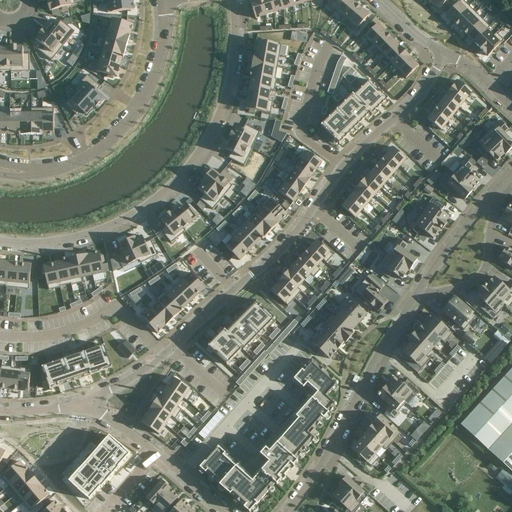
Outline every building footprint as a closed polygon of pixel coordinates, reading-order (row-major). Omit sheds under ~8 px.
[(46,0),(47,0),(50,11),(60,9),(62,11),(68,9),(68,6),(75,4),(74,0),(46,0)] [(120,0),(111,1),(106,2),(108,13),(134,10),(132,0),(120,0)] [(260,0),(254,0),(250,2),(256,19),(265,16),(260,0)] [(260,0),(265,16),(274,13),(270,0),(260,0)] [(280,0),(270,0),(274,13),(283,10),(280,0)] [(280,0),(283,10),(292,7),(290,0),(280,0)] [(329,0),(327,3),(335,10),(343,0),(329,0)] [(351,0),(343,0),(335,10),(342,16),(354,2),(351,0)] [(434,0),(432,4),(440,10),(447,0),(434,0)] [(462,0),(460,0),(446,15),(453,22),(469,6),(462,0)] [(354,2),(342,16),(349,22),(361,9),(360,8),(357,5),(354,2)] [(469,6),(453,22),(454,23),(457,26),(460,29),(476,13),(469,6)] [(361,9),(349,22),(357,29),(369,15),(361,9)] [(476,13),(460,29),(463,32),(466,35),(467,36),(483,20),(476,13)] [(109,29),(109,30),(130,36),(133,25),(112,19),(109,29)] [(51,21),(43,31),(63,46),(75,31),(61,20),(57,25),(51,21)] [(483,20),(467,36),(474,43),(490,26),(483,20)] [(378,24),(365,37),(372,44),(385,31),(378,24)] [(490,26),(474,43),(475,44),(480,49),(497,33),(496,33),(493,36),(487,30),(490,27),(490,26)] [(106,28),(103,39),(106,40),(127,46),(130,36),(109,30),(109,29),(106,28)] [(40,35),(36,40),(42,45),(38,50),(52,61),(63,46),(43,31),(42,30),(39,34),(40,35)] [(385,31),(372,44),(379,51),(391,38),(391,37),(388,34),(387,34),(385,31)] [(497,33),(480,49),(488,56),(493,51),(494,51),(495,49),(504,40),(497,33)] [(391,38),(379,51),(385,58),(398,45),(391,38)] [(103,39),(100,50),(103,51),(103,50),(124,57),(127,46),(106,40),(103,39)] [(256,40),(254,52),(279,57),(281,45),(268,43),(267,40),(261,39),(259,41),(256,40)] [(398,45),(385,58),(392,64),(405,52),(398,45)] [(11,47),(11,72),(30,72),(29,54),(23,54),(23,47),(17,47),(17,46),(11,46),(11,47)] [(0,71),(10,71),(10,72),(11,72),(11,47),(0,47),(0,71)] [(100,60),(100,61),(120,66),(122,58),(123,58),(124,57),(103,50),(103,51),(100,60)] [(254,52),(252,64),(277,68),(279,57),(254,52)] [(405,52),(392,64),(399,71),(412,59),(405,52)] [(96,59),(92,70),(106,74),(107,77),(113,79),(115,77),(117,77),(120,66),(100,61),(100,60),(96,59)] [(412,59),(399,71),(406,79),(419,66),(412,59)] [(252,64),(250,75),(276,79),(277,79),(275,78),(277,68),(252,64)] [(87,75),(75,89),(94,106),(95,107),(104,98),(97,91),(101,86),(87,75)] [(251,77),(250,86),(275,90),(276,79),(250,75),(250,77),(251,77)] [(353,94),(372,115),(373,114),(372,114),(378,109),(382,105),(387,100),(388,99),(387,98),(371,81),(370,80),(369,82),(362,88),(361,89),(360,90),(354,96),(353,94)] [(456,82),(451,88),(466,100),(472,92),(466,87),(464,85),(464,86),(458,81),(456,82)] [(250,86),(248,97),(273,102),(273,101),(268,100),(270,90),(274,91),(275,90),(250,86)] [(447,95),(445,96),(460,107),(466,100),(451,88),(446,95),(447,95)] [(77,91),(65,104),(76,115),(80,110),(86,115),(94,106),(75,89),(77,91)] [(337,109),(337,110),(355,129),(361,123),(365,119),(370,114),(372,115),(353,94),(352,95),(345,102),(344,103),(337,110),(337,109)] [(445,96),(439,104),(454,115),(460,107),(445,96)] [(248,97),(246,109),(248,110),(249,112),(255,113),(256,111),(271,113),(273,102),(248,97)] [(439,104),(434,111),(448,122),(454,115),(439,104)] [(54,108),(42,109),(42,113),(43,135),(54,135),(54,125),(54,122),(54,108)] [(21,109),(10,109),(10,114),(10,134),(19,134),(19,135),(21,135),(21,114),(21,109)] [(42,109),(31,109),(31,113),(32,113),(32,135),(43,135),(42,113),(42,109)] [(322,124),(321,126),(322,126),(339,143),(338,144),(339,144),(340,143),(345,138),(350,134),(355,129),(337,110),(330,117),(329,118),(322,125),(322,124)] [(434,111),(427,119),(441,130),(448,122),(434,111)] [(0,113),(0,134),(10,134),(10,114),(0,113)] [(21,114),(21,135),(32,135),(32,113),(31,113),(21,114)] [(487,133),(486,133),(507,155),(508,154),(507,153),(511,148),(511,141),(504,134),(509,129),(500,121),(495,125),(496,127),(488,135),(487,133)] [(232,132),(229,137),(230,137),(230,138),(253,149),(252,148),(260,132),(245,125),(242,130),(236,127),(233,133),(232,132)] [(481,146),(476,150),(485,159),(489,154),(497,162),(501,157),(503,159),(507,155),(486,133),(477,142),(481,146)] [(230,138),(224,149),(231,152),(228,158),(244,166),(253,149),(230,138)] [(392,147),(386,155),(399,167),(402,163),(406,159),(401,154),(400,154),(399,152),(392,147)] [(303,149),(298,157),(316,170),(322,162),(315,158),(314,156),(303,149)] [(386,155),(380,162),(393,174),(399,167),(386,155)] [(301,161),(296,168),(311,178),(316,170),(298,157),(297,158),(301,161)] [(461,165),(453,173),(473,191),(473,190),(472,190),(480,181),(475,177),(475,176),(474,175),(469,171),(473,167),(464,158),(459,164),(461,165)] [(380,162),(373,169),(387,181),(393,174),(380,162)] [(287,172),(286,173),(305,187),(311,178),(296,168),(290,175),(287,172)] [(435,168),(428,181),(434,184),(440,171),(435,168)] [(212,169),(204,178),(225,195),(232,186),(230,184),(234,179),(224,170),(220,175),(212,169)] [(373,169),(367,176),(381,189),(387,181),(373,169)] [(286,173),(281,181),(299,194),(299,195),(305,187),(286,173)] [(444,180),(439,186),(449,194),(453,189),(465,200),(473,191),(453,173),(453,174),(454,175),(447,183),(444,180)] [(367,176),(360,184),(374,196),(381,189),(367,176)] [(202,185),(198,190),(204,194),(200,199),(213,210),(225,195),(204,178),(204,179),(203,179),(200,183),(202,185)] [(284,184),(279,192),(293,202),(299,194),(281,181),(280,181),(284,184)] [(360,184),(354,191),(354,192),(368,203),(374,196),(360,184)] [(354,192),(348,198),(362,210),(368,203),(354,192)] [(269,197),(261,205),(279,222),(287,215),(269,197)] [(433,197),(421,213),(443,229),(447,223),(446,222),(449,217),(441,211),(445,206),(433,197)] [(348,198),(342,206),(355,218),(362,210),(348,198)] [(180,205),(170,213),(186,232),(186,231),(184,228),(198,217),(190,207),(185,211),(180,205)] [(254,212),(253,213),(271,230),(279,222),(261,205),(263,208),(256,215),(254,212)] [(506,215),(503,220),(511,224),(511,225),(510,230),(511,231),(511,209),(508,207),(504,214),(506,215)] [(400,209),(393,220),(399,223),(406,213),(400,209)] [(166,226),(161,230),(171,243),(186,232),(170,213),(169,212),(165,216),(166,217),(161,221),(166,226)] [(253,213),(246,220),(264,238),(271,230),(253,213)] [(412,221),(408,227),(418,234),(421,229),(433,238),(440,229),(441,230),(441,229),(442,229),(443,229),(421,213),(414,223),(412,221)] [(238,227),(237,227),(255,245),(262,238),(262,239),(264,238),(246,220),(239,228),(238,227)] [(237,227),(230,235),(248,252),(255,245),(237,227)] [(233,238),(225,246),(240,261),(248,252),(230,235),(229,235),(233,238)] [(130,239),(141,263),(158,255),(151,240),(145,243),(142,236),(136,239),(135,236),(130,238),(130,239)] [(123,253),(117,256),(122,268),(139,260),(140,263),(141,263),(130,239),(119,244),(123,253)] [(387,253),(386,254),(411,271),(411,270),(410,269),(417,260),(404,251),(408,245),(398,239),(394,244),(397,247),(391,256),(387,253)] [(316,240),(310,248),(327,263),(333,255),(324,247),(322,245),(316,240)] [(500,254),(497,259),(511,267),(511,250),(506,247),(502,255),(500,254)] [(310,248),(303,255),(320,270),(321,269),(317,266),(323,260),(326,263),(327,263),(310,248)] [(99,252),(88,254),(93,275),(104,273),(102,263),(104,262),(103,256),(100,255),(99,252)] [(88,254),(77,257),(82,283),(83,282),(82,278),(93,275),(88,254)] [(386,254),(376,269),(390,279),(393,274),(402,280),(406,274),(408,275),(411,271),(386,254)] [(303,255),(297,262),(314,277),(320,270),(303,255)] [(77,257),(65,259),(71,285),(82,283),(77,257)] [(64,261),(54,263),(60,288),(61,287),(61,286),(71,284),(71,285),(65,259),(64,260),(64,261)] [(0,285),(5,286),(5,287),(6,287),(8,262),(0,261),(0,285)] [(8,262),(6,287),(17,288),(20,263),(8,262)] [(297,262),(291,268),(304,281),(310,274),(314,277),(297,262)] [(20,263),(17,288),(29,289),(30,275),(33,274),(34,268),(31,266),(31,264),(20,263)] [(44,268),(41,270),(43,275),(45,276),(49,290),(60,288),(54,263),(43,266),(44,268)] [(343,284),(355,271),(350,266),(338,279),(343,284)] [(290,268),(284,276),(301,291),(298,288),(304,281),(291,268),(290,268)] [(191,273),(183,281),(197,296),(205,288),(191,273)] [(369,275),(355,291),(379,313),(383,309),(382,308),(388,301),(378,292),(383,287),(369,275)] [(284,276),(277,283),(277,284),(295,298),(301,291),(284,276)] [(484,285),(483,286),(506,305),(506,304),(504,303),(511,294),(511,284),(509,282),(505,287),(494,277),(486,285),(485,286),(484,285)] [(183,281),(175,288),(189,303),(197,296),(183,281)] [(277,284),(271,291),(288,306),(295,298),(277,284)] [(480,292),(476,296),(484,303),(480,308),(493,319),(506,305),(483,286),(479,291),(480,292)] [(164,291),(164,292),(182,311),(183,310),(182,309),(189,303),(175,288),(167,295),(164,291)] [(164,292),(156,299),(174,319),(182,311),(164,292)] [(450,304),(443,311),(453,320),(452,320),(455,323),(456,323),(464,330),(476,317),(454,296),(448,302),(450,304)] [(347,297),(339,306),(359,323),(367,314),(347,297)] [(149,307),(148,307),(165,326),(174,319),(156,299),(155,299),(159,303),(151,309),(149,307)] [(256,301),(241,316),(260,334),(274,320),(275,319),(274,318),(262,306),(261,305),(256,301)] [(332,314),(354,334),(354,333),(352,331),(352,332),(352,331),(359,323),(339,306),(342,309),(336,317),(332,314)] [(148,307),(140,315),(157,333),(165,326),(148,307)] [(332,314),(324,323),(346,342),(354,334),(332,314)] [(432,315),(424,324),(445,343),(453,334),(432,315)] [(224,330),(224,331),(244,350),(260,334),(241,316),(226,332),(224,330)] [(317,331),(316,331),(337,350),(345,342),(345,343),(346,342),(324,323),(327,326),(320,334),(317,331)] [(416,331),(415,332),(434,348),(441,340),(444,343),(445,343),(424,324),(417,332),(416,331)] [(507,344),(511,337),(511,330),(504,324),(495,334),(507,344)] [(209,346),(208,347),(209,348),(209,347),(226,364),(227,365),(228,364),(242,349),(243,351),(244,350),(224,331),(209,346)] [(316,331),(308,340),(329,359),(337,350),(316,331)] [(415,332),(407,340),(429,360),(430,359),(426,356),(434,348),(415,332)] [(467,332),(463,337),(472,345),(476,340),(467,332)] [(409,342),(402,351),(409,357),(405,362),(417,373),(429,360),(407,340),(409,342)] [(136,351),(127,341),(123,344),(118,348),(128,359),(132,355),(136,351)] [(104,345),(84,353),(92,375),(112,368),(104,345)] [(84,353),(63,360),(71,382),(92,375),(84,353)] [(218,446),(200,467),(244,507),(249,511),(250,511),(275,483),(277,485),(282,480),(282,481),(283,480),(286,478),(285,477),(285,476),(290,470),(291,471),(292,471),(294,468),(294,467),(293,466),(298,461),(296,460),(319,434),(314,430),(337,404),(327,396),(338,383),(311,359),(294,379),(304,388),(308,383),(314,389),(318,392),(296,417),(299,419),(270,452),(266,448),(260,455),(266,460),(269,462),(254,479),(253,481),(227,458),(229,456),(228,456),(218,446)] [(63,360),(42,367),(50,389),(71,382),(63,360)] [(511,365),(460,423),(488,448),(511,421),(511,365)] [(2,366),(0,381),(0,388),(0,389),(5,390),(5,389),(9,390),(11,367),(2,366)] [(11,367),(9,390),(13,390),(17,391),(18,391),(21,368),(20,368),(20,369),(12,368),(12,367),(11,367)] [(21,368),(18,391),(28,392),(29,384),(30,384),(30,382),(31,369),(21,368)] [(173,377),(167,387),(188,401),(194,392),(173,377)] [(389,380),(385,385),(408,405),(420,391),(407,379),(403,384),(395,377),(391,382),(389,380)] [(386,386),(378,395),(390,406),(386,410),(395,418),(399,413),(398,412),(405,404),(407,405),(408,405),(385,385),(386,386)] [(161,393),(160,395),(181,410),(182,409),(178,407),(183,399),(187,401),(188,401),(167,387),(162,394),(161,393)] [(160,395),(154,404),(175,419),(181,410),(160,395)] [(154,404),(147,413),(165,425),(171,417),(175,419),(154,404)] [(437,407),(429,418),(434,422),(442,411),(437,407)] [(147,413),(141,422),(159,434),(165,425),(147,413)] [(380,415),(373,423),(394,442),(401,433),(380,415)] [(511,421),(488,448),(511,469),(511,421)] [(373,424),(366,432),(386,450),(394,442),(373,423),(372,424),(373,424)] [(366,433),(359,441),(379,458),(379,457),(376,454),(382,447),(386,450),(366,432),(366,433)] [(80,469),(69,481),(89,499),(100,487),(101,488),(120,467),(119,467),(130,454),(109,436),(98,448),(96,445),(89,453),(88,452),(82,458),(83,459),(77,466),(80,469)] [(359,441),(352,449),(359,455),(355,460),(364,468),(368,463),(371,466),(379,458),(359,441)] [(19,461),(1,477),(9,486),(28,469),(27,468),(26,469),(19,461)] [(511,491),(511,475),(504,468),(496,477),(511,492),(511,491)] [(28,469),(9,486),(12,490),(15,494),(35,477),(28,469)] [(347,476),(339,485),(360,504),(357,501),(364,493),(367,496),(372,490),(363,482),(358,487),(347,476)] [(35,477),(15,494),(22,502),(42,486),(35,477)] [(161,480),(146,498),(154,505),(151,509),(171,488),(161,480)] [(339,486),(331,495),(350,511),(353,511),(360,504),(339,485),(338,486),(339,486)] [(42,486),(22,502),(30,511),(49,494),(42,486)] [(171,488),(151,509),(154,511),(164,511),(179,497),(170,489),(171,488)] [(182,499),(170,511),(185,511),(190,506),(182,499)] [(55,501),(43,511),(59,511),(63,509),(55,501)]
